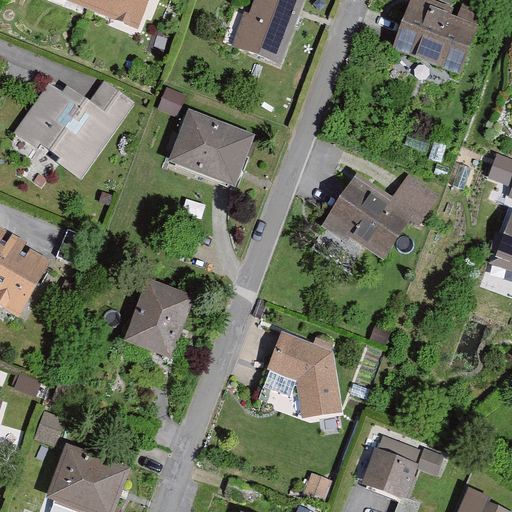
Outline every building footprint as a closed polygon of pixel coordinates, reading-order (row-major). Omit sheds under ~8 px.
[(152,0),(50,0),(139,35),(152,0)] [(309,2),(303,0),(260,0),(254,19),(249,17),(236,54),(285,71),(309,2)] [(484,24),(418,1),(398,58),(464,81),(484,24)] [(66,97),(51,87),(16,138),(82,183),(134,107),(105,87),(93,106),(71,91),(66,97)] [(159,111),(178,119),(187,97),(168,89),(159,111)] [(252,140),(189,115),(169,167),(232,192),(252,140)] [(419,216),(362,181),(331,232),(388,267),(419,216)] [(84,271),(96,243),(69,232),(57,259),(84,271)] [(52,265),(0,234),(0,309),(20,321),(52,265)] [(511,239),(500,271),(511,275),(511,239)] [(59,297),(76,304),(82,289),(65,282),(59,297)] [(200,303),(152,286),(129,349),(176,367),(200,303)] [(337,353),(286,337),(273,376),(302,385),(305,421),(342,418),(337,353)] [(14,393),(36,401),(42,384),(20,376),(14,393)] [(34,442),(57,450),(67,421),(45,413),(34,442)] [(417,467),(438,476),(446,455),(425,446),(417,467)] [(416,461),(381,447),(365,486),(401,500),(416,461)] [(119,511),(133,473),(70,450),(51,504),(73,511),(119,511)] [(511,511),(511,509),(487,498),(480,511),(511,511)]
